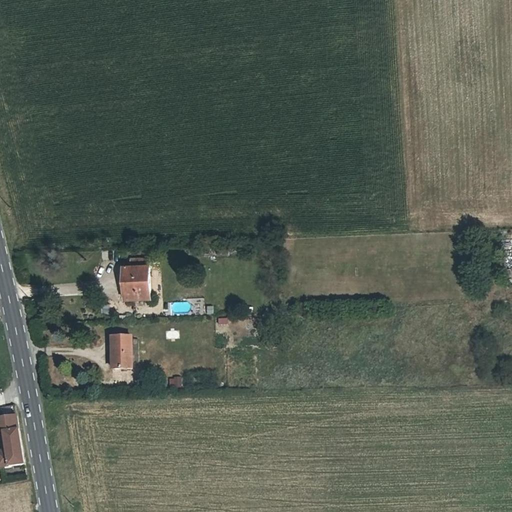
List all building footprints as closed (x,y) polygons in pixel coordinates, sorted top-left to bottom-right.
[(136,273),(129,274),(130,305),(154,304),(152,264),(136,265),(136,273)] [(220,319),(221,326),(235,324),(234,317),(220,319)] [(135,345),(117,346),(116,376),(135,376),(135,345)] [(171,379),(172,388),(183,387),(182,378),(171,379)] [(14,411),(0,413),(0,419),(0,420),(15,416),(14,411)] [(0,432),(1,432),(4,443),(0,443),(0,447),(1,455),(0,454),(0,474),(24,469),(23,460),(20,444),(17,428),(15,416),(0,420),(0,419),(0,432)]
